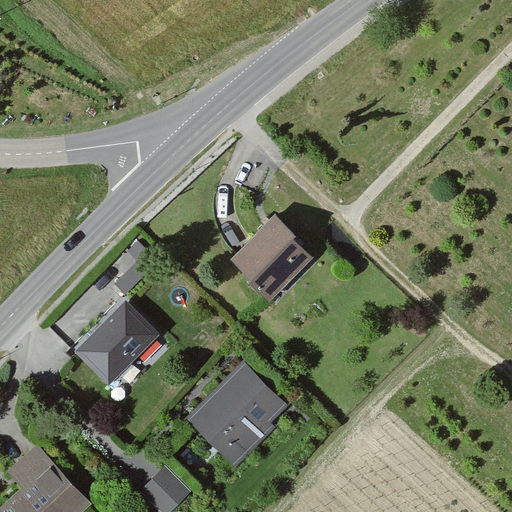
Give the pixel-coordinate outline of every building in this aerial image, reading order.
[(314,265),(270,222),(225,268),(269,311),(314,265)] [(157,340),(120,303),(70,353),(108,390),(157,340)] [(287,411),(241,365),(185,421),(231,467),(287,411)] [(91,511),(98,505),(36,440),(6,469),(26,490),(3,511),(91,511)] [(168,462),(143,488),(168,511),(170,511),(194,488),(168,462)]
